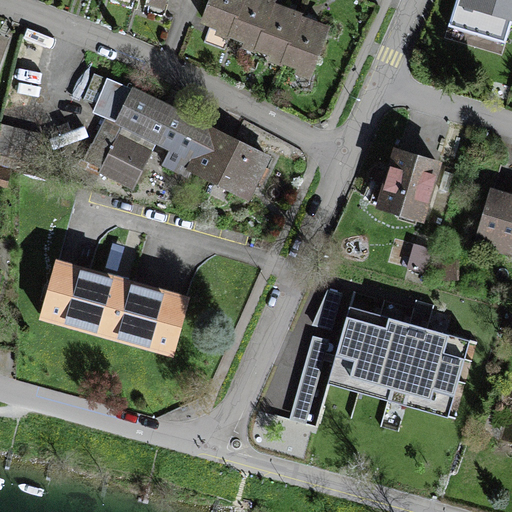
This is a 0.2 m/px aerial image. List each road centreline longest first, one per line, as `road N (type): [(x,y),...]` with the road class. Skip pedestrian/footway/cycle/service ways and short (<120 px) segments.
road 1 (residential): [(347,157),(19,0)]
road 2 (residential): [(347,157),(222,457)]
road 3 (residential): [(0,389),(222,457)]
road 4 (residential): [(222,457),(418,511)]
road 5 (residential): [(511,124),(378,84)]
